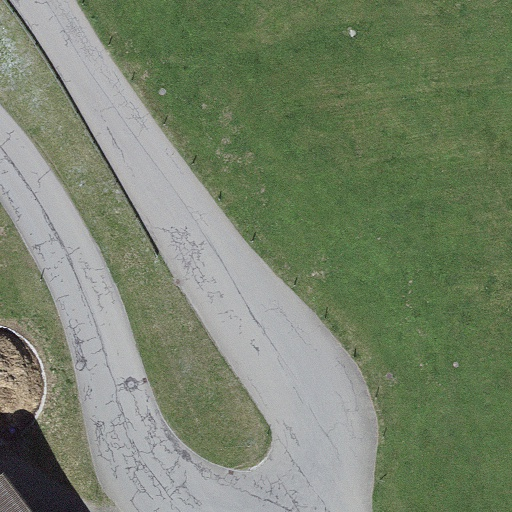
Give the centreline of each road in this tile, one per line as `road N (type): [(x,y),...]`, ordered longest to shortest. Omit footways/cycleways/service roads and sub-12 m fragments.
road 1 (residential): [(40,0),(305,373),(331,432),(317,480),(291,511)]
road 2 (primary): [(179,511),(160,501),(135,454),(79,273),(0,147)]
